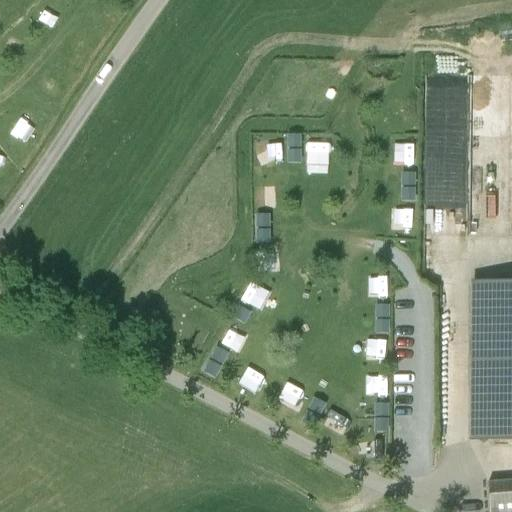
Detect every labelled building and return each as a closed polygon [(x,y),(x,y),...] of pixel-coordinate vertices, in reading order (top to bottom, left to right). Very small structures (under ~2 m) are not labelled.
[(51,77),(45,93),(62,100),(68,83),(51,77)] [(287,136),(287,149),(302,149),(302,136),(287,136)] [(287,151),(287,164),(302,164),(302,151),(287,151)] [(401,174),(401,187),(416,187),(416,174),(401,174)] [(401,189),(401,202),(416,202),(416,189),(401,189)] [(302,208),(302,227),(319,228),(320,208),(302,208)] [(256,215),(256,228),(271,228),(271,215),(256,215)] [(256,231),(256,244),(271,244),(271,231),(256,231)] [(340,296),(341,277),(323,276),(322,295),(340,296)] [(366,277),(367,297),(386,296),(385,276),(366,277)] [(511,440),(511,284),(489,284),(487,440),(511,440)] [(375,306),(375,319),(390,319),(390,306),(375,306)] [(233,319),(245,325),(252,313),(239,307),(233,319)] [(375,321),(375,334),(391,334),(391,321),(375,321)] [(210,360),(223,366),(229,354),(216,347),(210,360)] [(203,374),(215,380),(222,368),(209,361),(203,374)] [(307,409),(320,416),(326,404),(313,398),(307,409)] [(374,404),(374,417),(390,418),(390,405),(374,404)] [(306,411),(300,423),(313,429),(319,418),(306,411)] [(374,419),(374,432),(389,433),(390,420),(374,419)] [(489,511),(511,511),(511,481),(487,483),(489,511)]
